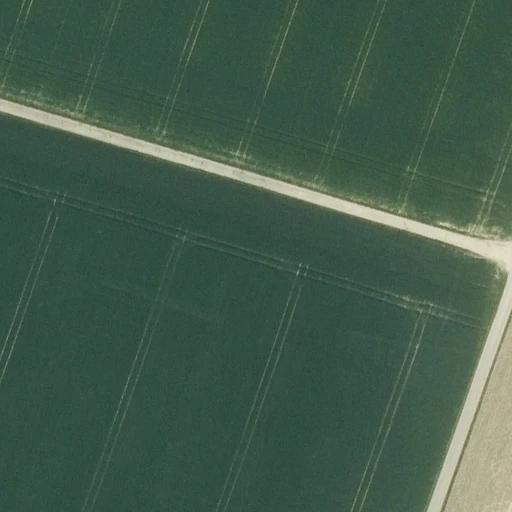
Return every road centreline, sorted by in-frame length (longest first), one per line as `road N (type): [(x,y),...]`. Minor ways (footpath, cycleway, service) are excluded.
road 1 (track): [(0,107),(511,258)]
road 2 (track): [(511,291),(434,511)]
